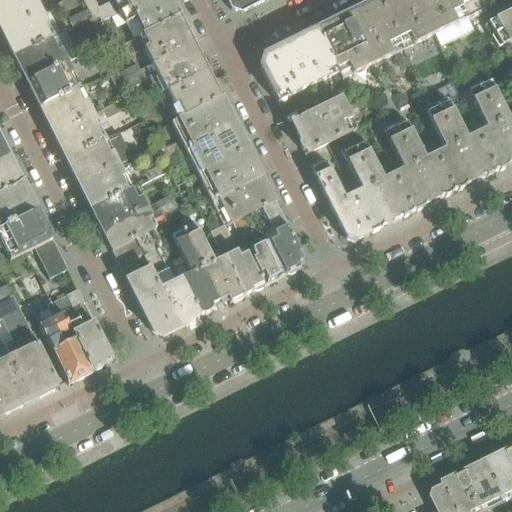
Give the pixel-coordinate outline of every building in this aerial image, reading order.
[(54,40),(34,0),(4,0),(0,2),(0,32),(14,60),(54,40)] [(180,20),(169,0),(117,0),(98,10),(92,0),(81,0),(95,27),(119,15),(125,25),(134,21),(143,38),(180,20)] [(273,0),(224,0),(230,12),(241,16),(273,0)] [(467,20),(453,0),(382,0),(377,3),(403,52),(465,21),(467,20)] [(453,0),(467,20),(468,22),(486,13),(476,0),(453,0)] [(511,0),(511,1),(511,14),(484,31),(490,42),(497,52),(511,43),(511,0)] [(403,52),(377,3),(363,9),(364,10),(330,26),(316,32),(339,77),(337,78),(340,84),(403,52)] [(90,22),(85,12),(68,21),(72,30),(90,22)] [(193,46),(187,35),(180,20),(143,38),(142,38),(148,50),(144,52),(151,67),(193,46)] [(339,77),(316,32),(303,39),(303,40),(270,56),(269,55),(262,59),(259,70),(277,105),(296,96),(297,98),(337,78),(339,77)] [(67,65),(77,60),(65,34),(54,40),(14,60),(40,111),(80,91),(67,65)] [(118,48),(112,36),(104,40),(110,51),(118,48)] [(100,50),(96,40),(87,44),(91,54),(100,50)] [(150,137),(173,125),(179,122),(221,101),(193,46),(151,67),(144,70),(140,72),(137,66),(118,75),(121,82),(126,92),(149,80),(158,98),(159,101),(137,112),(150,137)] [(511,116),(506,120),(486,79),(465,89),(484,130),(475,135),(494,173),(498,173),(498,174),(505,170),(507,167),(511,164),(511,116)] [(105,142),(98,127),(106,123),(101,112),(92,116),(80,91),(40,111),(65,161),(105,142)] [(397,114),(387,96),(385,93),(382,95),(372,101),(376,108),(378,107),(390,112),(397,114)] [(494,173),(475,135),(465,139),(447,101),(440,105),(438,102),(439,101),(435,93),(429,96),(435,107),(424,112),(443,150),(433,155),(453,194),(457,194),(464,191),(463,190),(466,187),(481,180),(485,180),(492,177),(494,173)] [(407,105),(405,99),(397,96),(392,100),(394,106),(401,109),(407,105)] [(247,153),(234,127),(221,101),(179,122),(188,139),(166,151),(162,145),(155,149),(163,164),(192,148),(205,174),(247,153)] [(355,133),(350,122),(340,101),(323,109),(319,111),(290,125),(299,144),(299,148),(299,149),(301,153),(305,155),(306,157),(326,147),(346,138),(355,133)] [(453,194),(433,155),(423,160),(404,121),(382,133),(401,171),(392,175),(411,214),(415,214),(415,215),(422,211),(424,208),(435,202),(439,200),(443,200),(443,201),(450,197),(453,194)] [(154,149),(146,131),(136,136),(144,153),(154,149)] [(118,168),(131,161),(118,135),(105,142),(65,161),(91,213),(91,214),(131,194),(118,168)] [(0,196),(23,185),(9,159),(0,140),(0,196)] [(411,214),(392,175),(382,180),(362,140),(340,151),(360,191),(350,196),(371,236),(380,232),(380,231),(382,228),(398,221),(402,221),(409,218),(408,217),(411,214)] [(273,204),(247,153),(205,174),(231,224),(232,224),(273,204)] [(371,236),(350,196),(340,201),(321,163),(309,169),(345,240),(346,240),(356,243),(356,244),(371,236)] [(43,232),(29,205),(26,198),(27,194),(23,185),(0,196),(0,249),(8,265),(34,252),(52,242),(47,234),(43,232)] [(153,235),(149,225),(161,218),(151,198),(142,203),(141,202),(138,203),(133,193),(131,194),(91,214),(112,255),(152,236),(153,235)] [(299,255),(291,238),(273,204),(232,224),(241,243),(253,238),(256,245),(245,251),(263,289),(299,272),(302,261),(299,255)] [(241,300),(222,262),(213,267),(187,216),(176,221),(182,234),(171,239),(190,279),(181,283),(199,318),(203,318),(208,317),(211,313),(212,312),(213,312),(210,306),(225,298),(229,306),(241,300)] [(263,289),(245,251),(235,256),(221,229),(219,230),(215,223),(206,228),(222,262),(241,300),(263,289)] [(140,275),(133,261),(141,257),(158,248),(152,236),(112,255),(126,283),(140,275)] [(67,273),(52,242),(34,252),(49,282),(67,273)] [(199,318),(181,283),(177,285),(171,274),(154,283),(148,271),(140,275),(126,283),(152,335),(163,339),(186,327),(185,325),(199,318)] [(60,338),(70,334),(58,310),(53,312),(39,283),(22,292),(38,327),(37,328),(68,388),(92,376),(90,373),(89,374),(74,343),(64,348),(60,338)] [(0,305),(12,299),(13,299),(7,287),(0,290),(0,305)] [(112,363),(77,293),(55,304),(58,310),(70,334),(74,343),(89,374),(90,373),(103,367),(103,368),(112,363)] [(13,299),(12,299),(0,305),(0,414),(1,416),(3,415),(7,416),(54,393),(55,389),(58,388),(13,299)] [(511,453),(486,466),(504,502),(511,498),(511,453)] [(504,502),(486,466),(430,494),(429,499),(435,511),(492,511),(491,509),(504,502)]
